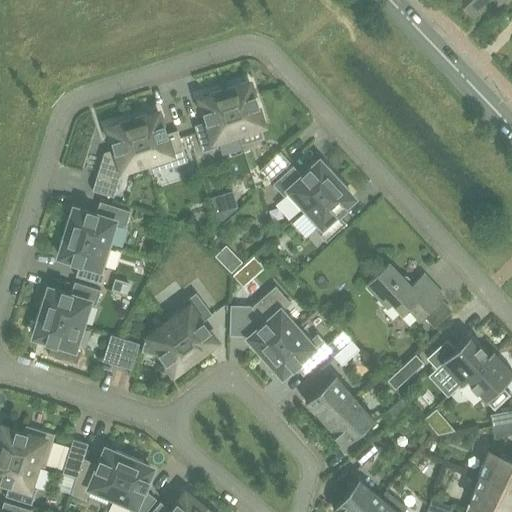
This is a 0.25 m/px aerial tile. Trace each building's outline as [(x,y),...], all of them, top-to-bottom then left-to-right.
[(458,0),(473,16),(490,0),(458,0)] [(239,84),(223,89),(237,131),(260,124),(255,106),(257,106),(254,95),(251,96),(248,85),(239,87),(239,84)] [(205,121),(193,125),(202,151),(217,146),(216,143),(238,136),(237,131),(223,89),(208,94),(209,97),(201,100),(204,111),(202,111),(205,121)] [(147,113),(132,118),(145,161),(149,173),(187,161),(177,130),(165,134),(162,124),(160,125),(156,114),(148,117),(147,113)] [(103,152),(92,190),(113,197),(122,168),(145,161),(132,118),(117,123),(118,126),(109,129),(113,140),(110,141),(113,149),(103,152)] [(279,152),(260,170),(269,179),(288,162),(279,152)] [(285,193),(301,211),(337,177),(327,165),(324,168),(318,161),(310,169),(308,167),(300,174),(292,165),(272,184),(283,195),(285,193)] [(314,230),(325,242),(345,223),(337,214),(345,207),(343,205),(352,198),(346,191),(348,189),(337,177),(301,211),(317,228),(314,230)] [(68,216),(63,231),(110,246),(117,223),(125,226),(130,211),(99,201),(95,213),(85,209),(85,212),(74,208),(71,217),(68,216)] [(110,246),(63,231),(58,246),(61,247),(59,256),(70,259),(69,261),(78,264),(75,276),(101,284),(106,269),(103,268),(110,246)] [(410,286),(404,279),(388,262),(366,283),(377,295),(377,299),(382,305),(386,305),(390,301),(401,312),(408,306),(418,318),(442,296),(423,274),(410,286)] [(251,277),(247,272),(242,267),(232,275),(241,285),(251,277)] [(126,294),(129,283),(125,282),(121,280),(115,279),(111,289),(126,294)] [(46,298),(43,297),(39,311),(79,324),(87,301),(94,303),(99,290),(74,282),(71,294),(61,291),(60,293),(49,290),(46,298)] [(279,311),(285,306),(290,301),(276,284),(251,306),(265,321),(257,328),(258,330),(250,337),(255,344),(253,346),(263,357),(295,329),(279,311)] [(185,304),(166,319),(169,322),(195,358),(208,348),(206,346),(213,341),(206,331),(208,330),(202,321),(212,314),(195,292),(182,301),(185,304)] [(39,311),(34,326),(37,327),(35,335),(46,339),(45,341),(54,344),(55,341),(72,347),(79,324),(39,311)] [(144,341),(140,351),(157,357),(159,355),(165,362),(166,361),(173,370),(180,365),(182,368),(195,358),(169,322),(144,341)] [(90,338),(107,340),(109,328),(92,326),(90,338)] [(295,329),(263,357),(273,369),(275,366),(281,373),(290,366),(291,367),(295,364),(303,373),(332,348),(317,331),(309,339),(298,326),(295,329)] [(123,339),(111,335),(103,360),(115,363),(123,339)] [(446,340),(427,357),(436,368),(442,364),(460,384),(465,379),(465,378),(489,356),(470,335),(455,350),(446,340)] [(130,368),(137,344),(125,340),(117,364),(130,368)] [(333,356),(341,365),(359,349),(351,340),(333,356)] [(489,356),(465,378),(465,379),(483,399),(511,373),(511,370),(494,351),(489,356)] [(395,389),(423,363),(415,354),(386,380),(395,389)] [(335,376),(305,402),(324,423),(353,397),(335,376)] [(342,444),(369,420),(372,418),(353,397),(324,423),(342,444)] [(391,422),(409,406),(401,397),(383,413),(391,422)] [(511,409),(489,414),(492,426),(511,422),(511,409)] [(511,434),(511,422),(492,426),(494,438),(511,434)] [(0,453),(39,465),(44,467),(54,434),(25,425),(23,432),(14,429),(13,431),(2,428),(0,435),(0,453)] [(75,476),(83,458),(87,443),(72,438),(62,472),(75,476)] [(352,456),(360,465),(378,449),(370,440),(352,456)] [(129,456),(129,455),(114,449),(113,452),(105,448),(100,459),(98,458),(96,463),(83,458),(75,476),(70,493),(85,499),(90,487),(111,496),(129,456)] [(511,460),(487,451),(478,475),(511,488),(511,460)] [(0,453),(0,481),(8,484),(5,496),(31,504),(35,489),(32,488),(39,465),(0,453)] [(141,465),(142,462),(129,456),(111,496),(110,501),(132,510),(131,511),(143,511),(154,499),(143,489),(147,480),(145,479),(149,468),(141,465)] [(502,511),(511,511),(511,488),(478,475),(464,511),(465,511),(492,511),(494,509),(502,511)] [(358,479),(333,509),(336,511),(366,511),(380,496),(379,496),(358,479)] [(380,496),(366,511),(403,511),(407,507),(385,489),(379,496),(380,496)] [(201,511),(205,508),(193,497),(191,500),(184,494),(177,503),(175,501),(169,509),(159,501),(150,511),(201,511)] [(434,511),(450,511),(453,506),(431,498),(426,509),(434,511)] [(30,511),(31,511),(4,502),(0,511),(30,511)]
